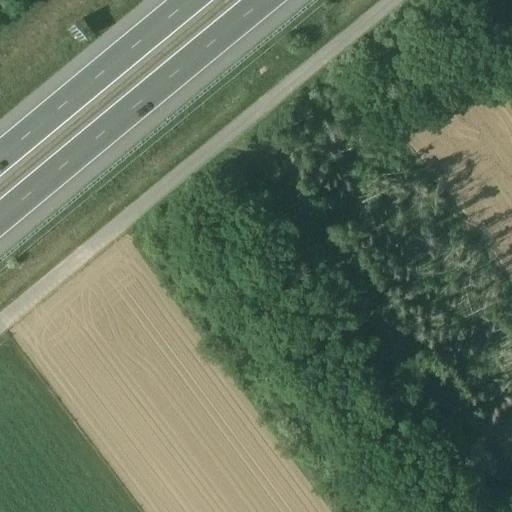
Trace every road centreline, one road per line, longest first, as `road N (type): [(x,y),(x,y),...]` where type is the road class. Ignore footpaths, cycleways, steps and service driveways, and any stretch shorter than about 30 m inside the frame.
road 1 (unclassified): [(0,330),(398,0)]
road 2 (motorway): [(0,227),(280,0)]
road 3 (motorway): [(198,0),(0,161)]
